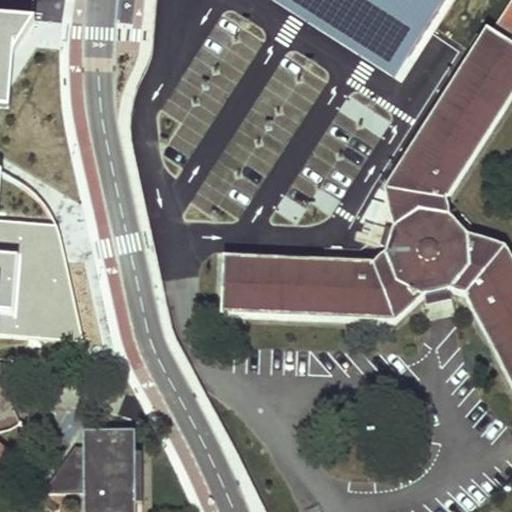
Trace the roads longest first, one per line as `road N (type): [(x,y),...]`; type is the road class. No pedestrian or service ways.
road 1 (residential): [(234,511),(143,317),(100,111),(102,0)]
road 2 (unknown): [(110,373),(56,214),(28,160)]
